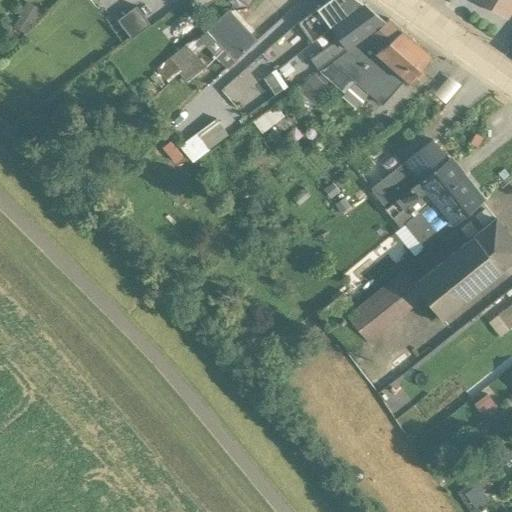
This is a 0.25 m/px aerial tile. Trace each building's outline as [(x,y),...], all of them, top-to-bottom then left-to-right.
[(26,29),(40,5),(30,0),(27,0),(14,22),(26,29)] [(325,0),(296,21),(311,40),(362,3),(358,0),(325,0)] [(511,0),(478,0),(505,16),(511,4),(511,0)] [(133,35),(151,21),(137,1),(118,15),(133,35)] [(272,68),(287,87),(382,19),(362,3),(272,68)] [(224,66),(255,38),(227,8),(197,37),(184,42),(155,67),(166,80),(177,72),(184,80),(203,65),(194,54),(204,46),(206,46),(206,47),(224,66)] [(423,71),(419,67),(429,55),(389,19),(385,19),(331,60),(319,70),(343,92),(354,80),(380,103),(403,78),(411,84),(423,71)] [(287,87),(272,68),(262,76),(276,95),(287,87)] [(299,87),(295,91),(302,100),(306,97),(309,100),(325,85),(312,71),(297,85),(299,87)] [(244,77),(227,92),(244,113),(252,107),(257,112),(263,107),(258,101),(261,97),(244,77)] [(284,115),(280,109),(262,120),(262,121),(256,125),(259,131),(284,115)] [(227,132),(215,117),(195,132),(207,148),(227,132)] [(384,206),(446,158),(430,138),(369,186),(384,206)] [(371,165),(356,145),(345,154),(360,174),(371,165)] [(446,158),(384,206),(399,225),(461,176),(446,158)] [(482,197),(464,174),(461,176),(399,225),(393,229),(411,251),(417,251),(482,197)] [(310,195),(304,187),(288,200),(295,208),(310,195)] [(347,188),(331,200),(349,224),(366,212),(347,188)] [(345,315),(329,328),(350,354),(422,296),(439,316),(511,257),(511,239),(494,217),(416,280),(403,264),(344,313),(345,315)] [(511,299),(487,319),(498,334),(511,322),(511,299)] [(511,445),(469,482),(471,486),(459,495),(470,511),(476,508),(474,506),(487,497),(481,488),(490,482),(485,475),(511,455),(511,445)] [(434,455),(424,462),(432,474),(442,468),(434,455)]
